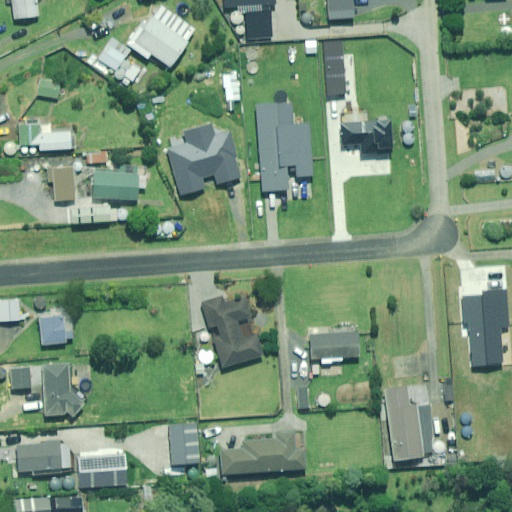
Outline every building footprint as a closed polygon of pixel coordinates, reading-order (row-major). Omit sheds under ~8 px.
[(10,0),(13,20),(39,17),(36,0),(10,0)] [(280,0),(229,0),(230,8),(250,6),(251,12),(252,39),(277,37),(275,9),(264,10),(264,6),(281,5),(280,0)] [(331,0),(334,20),(360,16),(357,0),(331,0)] [(176,67),(201,28),(165,6),(153,25),(149,23),(137,43),(176,67)] [(120,71),(134,50),(117,38),(103,59),(120,71)] [(317,53),(316,41),(305,42),(306,54),(317,53)] [(138,82),(145,70),(136,65),(129,77),(138,82)] [(62,98),(64,83),(44,79),(41,95),(62,98)] [(254,103),(261,193),(287,191),(285,165),(290,165),(291,171),(296,171),(296,177),(312,176),(309,125),(294,126),(292,103),(277,104),(277,102),(254,103)] [(75,132),(44,133),(44,124),(23,125),(24,146),(44,145),(44,151),(76,150),(75,132)] [(92,165),(111,162),(109,152),(91,154),(92,165)] [(511,177),(511,166),(501,167),(501,178),(511,177)] [(57,202),(80,200),(78,168),(54,170),(57,202)] [(149,189),(150,176),(99,171),(96,196),(142,201),(143,188),(149,189)] [(88,222),(113,221),(112,209),(87,210),(88,222)] [(250,295),(228,301),(226,295),(205,301),(212,327),(221,325),(224,334),(218,336),(227,366),(267,355),(261,332),(247,336),(242,319),(255,316),(250,295)] [(2,320),(25,318),(23,298),(1,300),(2,320)] [(75,314),(44,317),(46,343),(70,341),(70,337),(77,336),(75,314)] [(363,330),(313,334),(315,358),(365,353),(363,330)] [(47,385),(50,415),(68,413),(71,410),(77,415),(89,403),(88,402),(74,389),(73,362),(14,367),(16,388),(47,385)] [(423,403),(415,404),(413,385),(389,388),(397,460),(429,456),(423,403)] [(310,390),(298,390),(298,409),(310,409),(310,390)] [(176,464),(203,462),(199,422),(172,424),(176,464)] [(309,448),(300,449),(299,431),(279,433),(279,437),(246,440),(246,448),(224,449),(226,474),(310,468),(309,448)] [(72,442),(65,443),(65,439),(20,444),(23,471),(75,466),(72,442)] [(85,484),(115,482),(114,462),(84,464),(85,484)] [(55,498),(15,499),(15,511),(87,511),(87,497),(55,498)]
